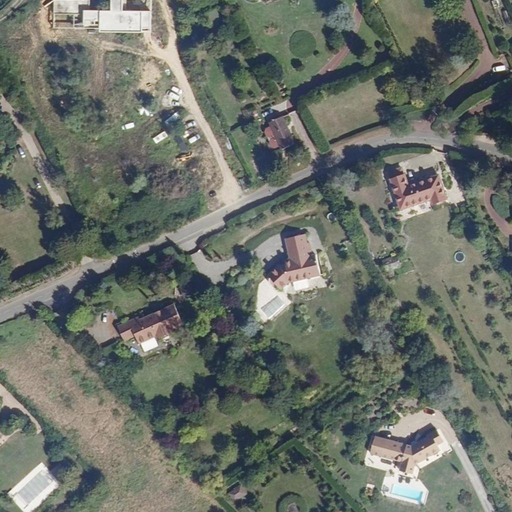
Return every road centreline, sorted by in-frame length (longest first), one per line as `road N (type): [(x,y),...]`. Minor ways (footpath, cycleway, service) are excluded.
road 1 (residential): [(511,158),(417,137),(363,147),(0,316)]
road 2 (unknown): [(248,202),(172,61),(156,0)]
road 3 (unknown): [(488,511),(441,424),(431,418),(405,427)]
